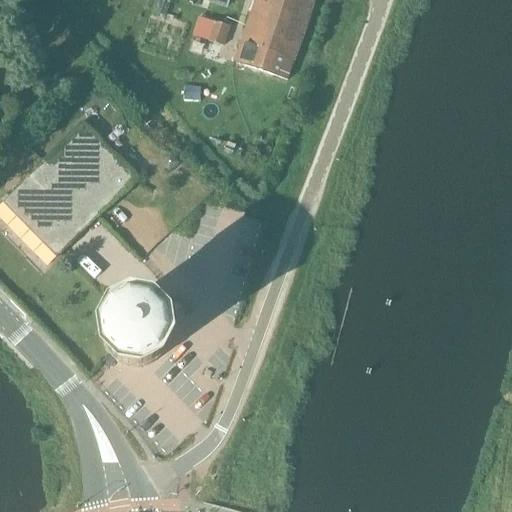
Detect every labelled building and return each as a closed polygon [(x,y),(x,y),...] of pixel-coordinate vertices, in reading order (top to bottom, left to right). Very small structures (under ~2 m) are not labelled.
[(202,0),(227,9),(229,0),(202,0)] [(254,0),(233,64),(286,82),(313,0),(254,0)] [(207,43),(222,48),(228,29),(213,24),(207,43)] [(82,125),(43,164),(95,216),(134,177),(82,125)] [(165,160),(164,170),(169,175),(180,167),(171,156),(165,160)] [(95,216),(43,164),(4,203),(56,255),(95,216)] [(104,347),(108,356),(116,363),(125,367),(135,369),(145,367),(154,363),(161,355),(166,346),(167,336),(165,326),(161,317),(154,310),(145,306),(134,304),(124,306),(115,310),(108,317),(104,327),(102,337),(104,347)]
